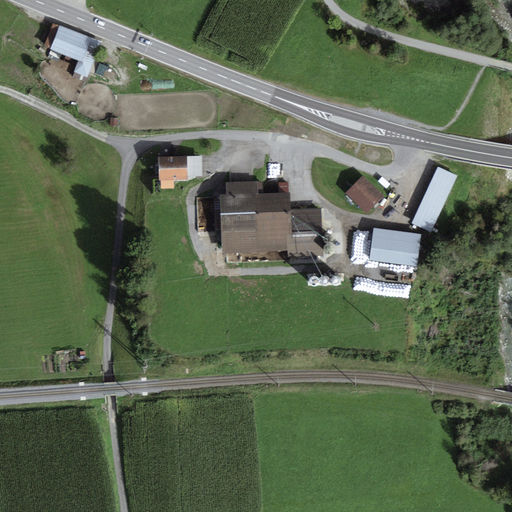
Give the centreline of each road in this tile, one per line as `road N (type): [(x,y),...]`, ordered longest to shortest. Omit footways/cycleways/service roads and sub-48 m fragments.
road 1 (primary): [(40,0),(303,104),(422,141)]
road 2 (unclassified): [(133,150),(109,320),(124,511)]
road 3 (unclassified): [(422,141),(413,161),(389,168),(313,142),(247,132),(162,135),(133,150)]
road 4 (track): [(511,68),(367,25),(331,0)]
road 5 (unclassified): [(133,150),(0,88)]
